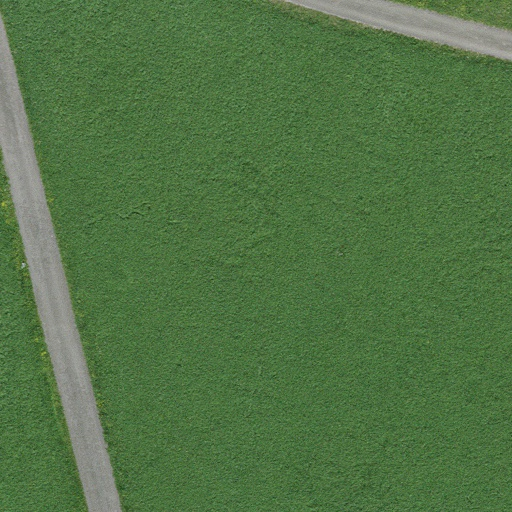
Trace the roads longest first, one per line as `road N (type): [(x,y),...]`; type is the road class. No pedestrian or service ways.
road 1 (residential): [(0,94),(110,511)]
road 2 (track): [(325,0),(511,46)]
